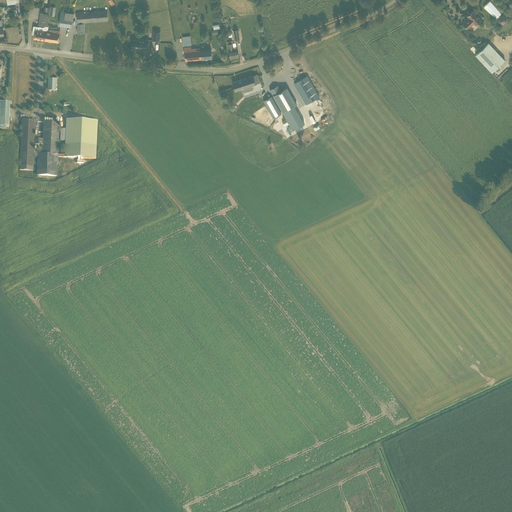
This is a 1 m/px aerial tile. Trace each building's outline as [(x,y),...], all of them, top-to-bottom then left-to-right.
[(47,26),(49,13),(50,7),(45,7),(44,13),(40,12),(39,25),(47,26)] [(108,20),(107,15),(107,10),(76,13),(77,23),(108,20)] [(469,18),(463,23),(468,29),(474,23),(475,25),(481,20),(472,10),(467,15),(469,18)] [(71,27),(73,13),(61,11),(58,25),(71,27)] [(497,21),(500,24),(504,24),(506,22),(506,19),(504,16),(500,15),(498,18),(497,21)] [(34,38),(46,40),(47,31),(44,30),(44,28),(44,27),(34,26),(32,34),(35,34),(34,38)] [(59,33),(47,31),(46,40),(58,42),(59,33)] [(132,43),(132,44),(131,48),(136,49),(136,50),(147,51),(148,46),(148,39),(139,38),(139,40),(132,39),(133,39),(128,35),(127,43),(132,43)] [(505,60),(488,42),(475,55),(491,73),(494,70),(505,60)] [(238,56),(237,49),(234,49),(232,43),(227,44),(230,58),(238,56)] [(212,58),(211,53),(211,48),(197,50),(197,48),(191,48),(191,47),(184,48),(185,56),(185,61),(212,58)] [(257,74),(232,82),(234,87),(235,91),(242,88),(243,93),(248,91),(246,87),(260,82),(259,79),(257,74)] [(319,96),(307,75),(294,83),(296,87),(306,104),(319,96)] [(48,79),(48,91),(56,92),(57,80),(48,79)] [(277,85),(270,89),(283,112),(294,106),(297,104),(287,87),(281,90),(277,85)] [(253,106),(262,101),(257,93),(249,99),(253,106)] [(271,96),(263,100),(273,118),(281,113),(280,112),(271,96)] [(0,129),(6,129),(6,127),(9,127),(9,123),(10,103),(0,102),(0,129)] [(66,120),(65,155),(58,155),(57,157),(96,159),(98,122),(66,120)] [(43,140),(34,139),(35,121),(22,121),(21,141),(19,170),(32,171),(33,156),(38,156),(37,175),(56,176),(57,157),(58,155),(59,123),(44,122),(43,140)]
